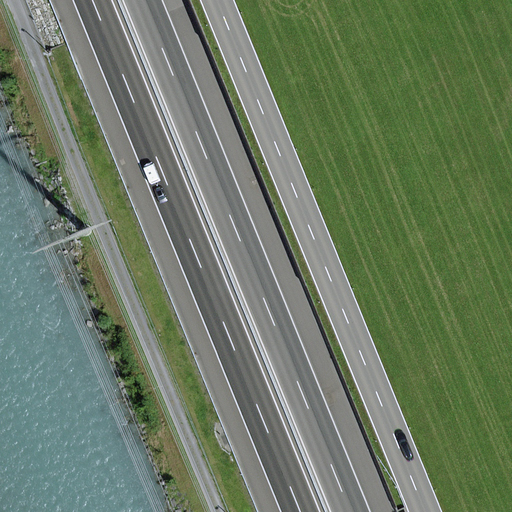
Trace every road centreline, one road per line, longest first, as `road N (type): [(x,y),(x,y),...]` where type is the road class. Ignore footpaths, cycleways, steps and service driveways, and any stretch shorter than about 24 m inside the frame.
road 1 (primary): [(215,0),(424,511)]
road 2 (motorway): [(349,511),(141,0)]
road 3 (motorway): [(91,0),(299,511)]
road 4 (track): [(217,511),(14,0)]
